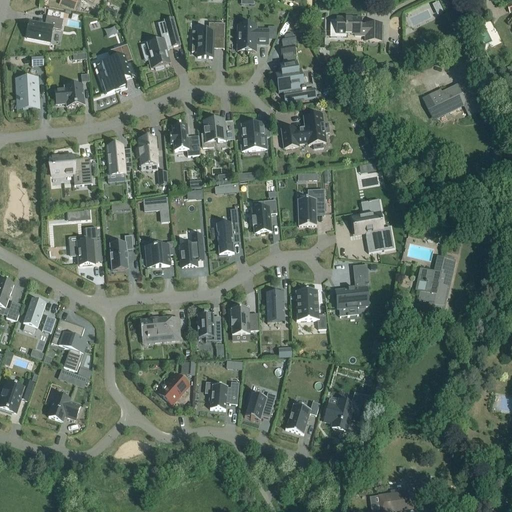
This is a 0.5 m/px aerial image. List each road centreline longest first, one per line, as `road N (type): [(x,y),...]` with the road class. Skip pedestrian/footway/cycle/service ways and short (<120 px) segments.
road 1 (residential): [(245,92),(184,96),(84,133),(0,138)]
road 2 (residential): [(337,457),(306,462),(210,432),(165,439),(132,412)]
road 3 (residential): [(309,257),(281,258),(213,295),(108,305)]
road 4 (residential): [(337,511),(391,336)]
road 5 (residential): [(0,437),(91,455),(132,412)]
road 6 (residential): [(0,254),(108,305)]
